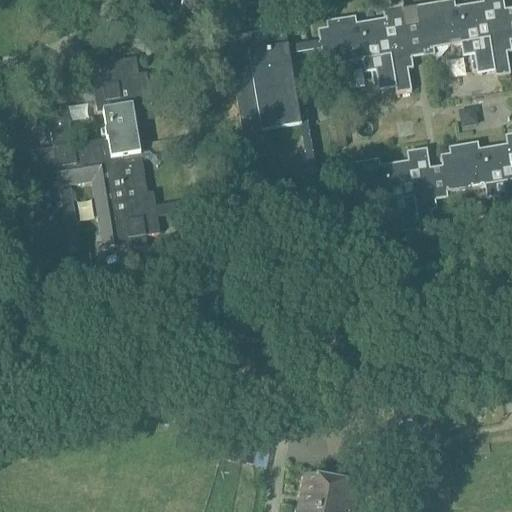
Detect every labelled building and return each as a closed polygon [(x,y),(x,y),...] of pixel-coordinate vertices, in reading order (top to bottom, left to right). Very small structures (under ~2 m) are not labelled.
[(317,36),(319,44),(320,53),(324,72),(374,64),(376,75),(370,76),(373,93),(395,89),(396,98),(412,96),(408,74),(413,73),(412,66),(435,62),(434,55),(473,48),(475,60),(470,61),(473,78),(494,74),(495,83),(511,80),(507,58),(511,57),(511,55),(510,46),(511,45),(511,12),(505,14),(502,0),(490,0),(492,8),(455,14),(454,6),(403,15),(402,8),(391,10),(393,22),(356,29),(355,22),(325,27),(327,34),(317,36)] [(238,142),(243,167),(274,161),(269,134),(300,128),(303,144),(310,142),(306,117),(299,118),(289,58),(320,53),(319,44),(287,50),(284,33),(245,40),(246,49),(234,51),(234,48),(218,51),(220,64),(217,64),(219,76),(231,74),(243,141),(238,142)] [(30,268),(30,266),(38,265),(38,267),(56,264),(55,260),(64,258),(63,253),(80,250),(70,188),(91,185),(102,251),(129,247),(129,252),(147,249),(145,239),(159,237),(152,195),(147,196),(142,165),(138,166),(137,160),(141,159),(133,111),(152,108),(146,76),(138,78),(135,62),(114,65),(113,62),(98,64),(101,87),(92,88),(97,116),(102,115),(107,143),(73,148),(67,110),(47,114),(53,151),(16,157),(16,163),(13,163),(16,181),(18,180),(19,186),(17,187),(25,232),(4,235),(10,272),(30,268)] [(178,141),(151,145),(153,154),(180,150),(178,141)] [(351,176),(342,178),(348,214),(398,206),(400,218),(395,219),(398,235),(419,232),(421,241),(436,238),(432,216),(438,215),(435,201),(497,190),(499,201),(494,202),(497,219),(511,216),(511,149),(480,155),(479,148),(449,153),(450,160),(440,162),(442,170),(430,172),(427,154),(416,156),(417,165),(381,171),(379,164),(350,169),(351,176)] [(174,218),(178,241),(195,238),(191,215),(174,218)] [(505,270),(502,251),(480,255),(483,274),(505,270)] [(256,452),(243,450),(240,465),(253,468),(256,452)] [(354,511),(359,490),(304,479),(297,511),(354,511)]
